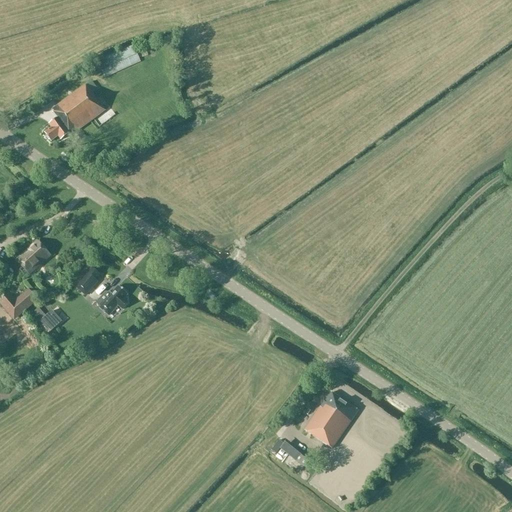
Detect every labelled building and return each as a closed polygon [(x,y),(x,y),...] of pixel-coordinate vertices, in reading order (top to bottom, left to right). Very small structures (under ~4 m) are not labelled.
[(102,71),(106,78),(141,62),(134,46),(107,58),(107,60),(93,66),(97,73),(102,71)] [(137,66),(111,76),(112,81),(138,70),(137,66)] [(92,82),(87,86),(85,84),(51,109),(58,118),(49,125),(52,128),(45,134),(51,142),(58,137),(60,140),(70,134),(71,136),(105,111),(92,94),(98,90),(92,82)] [(29,274),(48,255),(37,242),(17,261),(29,274)] [(95,279),(99,274),(92,268),(75,286),(85,295),(97,281),(95,279)] [(96,303),(100,307),(99,308),(108,316),(117,306),(123,311),(129,304),(123,299),(127,295),(117,287),(111,294),(110,293),(105,293),(96,303)] [(0,303),(0,304),(15,321),(39,301),(29,290),(17,301),(11,294),(0,303)] [(46,315),(39,321),(49,333),(56,327),(46,315)] [(332,449),(358,411),(331,393),(326,402),(324,401),(304,430),(332,449)] [(281,449),(305,468),(311,460),(288,441),(285,444),(280,440),(272,450),(277,454),(281,449)]
